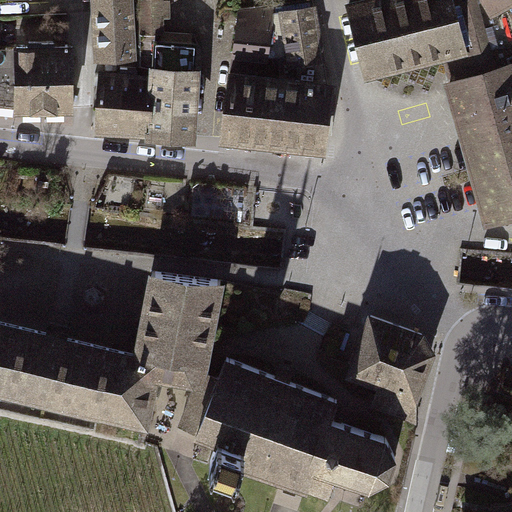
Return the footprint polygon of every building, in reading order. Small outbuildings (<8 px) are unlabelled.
[(132,57),(128,0),(84,0),(88,59),(132,57)] [(484,224),(511,216),(511,56),(498,62),(488,15),(480,0),(342,0),(360,76),(435,57),(453,118),(472,185),(484,224)] [(498,62),(511,56),(511,0),(480,0),(488,15),(498,62)] [(297,76),(321,79),(312,5),(270,8),(233,12),(229,60),(297,66),(297,76)] [(194,45),(137,42),(139,133),(194,136),(194,45)] [(69,43),(8,43),(8,112),(69,112),(69,43)] [(136,69),(91,65),(86,128),(139,133),(136,69)] [(297,76),(223,69),(217,140),(323,151),(331,80),(321,79),(297,76)] [(136,354),(0,321),(0,386),(146,422),(155,376),(197,382),(202,371),(204,363),(220,280),(153,270),(136,354)] [(423,335),(360,313),(343,384),(372,392),(366,410),(413,427),(415,406),(433,353),(423,335)] [(340,400),(223,357),(194,435),(220,443),(211,460),(333,503),(339,478),(372,488),(392,476),(399,458),(390,436),(334,415),(340,400)]
